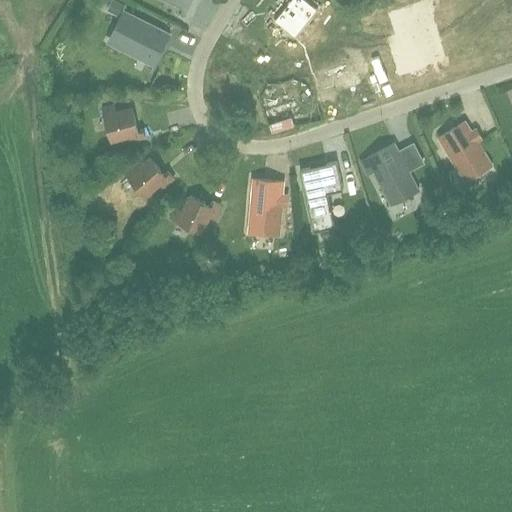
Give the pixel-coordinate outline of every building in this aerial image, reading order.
[(184,18),(192,0),(164,0),(183,9),(180,16),(184,18)] [(306,0),(290,0),(275,20),(295,37),(318,9),(306,0)] [(440,59),(423,6),(392,16),(399,38),(391,41),(401,72),(440,59)] [(128,14),(116,37),(135,47),(134,50),(157,62),(170,35),(128,14)] [(351,59),(318,74),(329,98),(362,83),(351,59)] [(113,106),(103,109),(111,141),(130,136),(131,141),(145,137),(142,129),(138,130),(132,108),(115,113),(113,106)] [(488,159),(465,121),(438,137),(446,149),(450,146),(466,172),(488,159)] [(416,184),(395,143),(367,158),(374,171),(378,169),(392,196),(416,184)] [(132,164),(124,171),(145,196),(160,184),(163,187),(174,178),(168,172),(164,175),(149,158),(137,169),(132,164)] [(341,168),(305,180),(324,241),(345,234),(334,202),(350,197),(341,168)] [(284,181),(253,179),(252,193),(257,193),(254,225),(280,227),(282,206),(282,207),(282,205),(282,196),(283,196),(283,194),(284,181)] [(176,209),(171,219),(201,233),(209,216),(214,218),(220,205),(212,202),(210,206),(190,196),(182,212),(176,209)]
